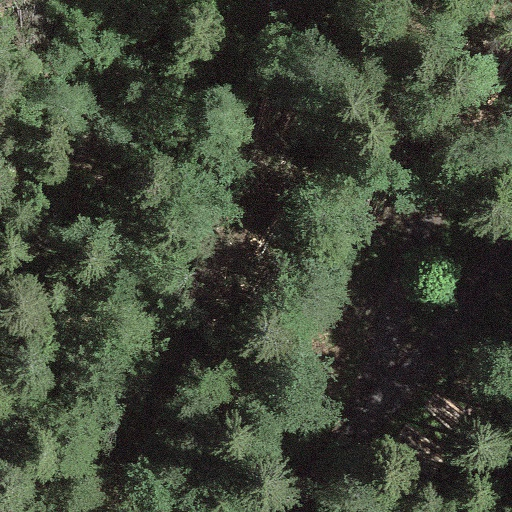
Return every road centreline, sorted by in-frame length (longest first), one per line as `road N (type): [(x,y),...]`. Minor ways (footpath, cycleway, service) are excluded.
road 1 (track): [(375,421),(392,306),(427,166),(401,102),(273,0)]
road 2 (track): [(289,511),(375,421),(511,248)]
